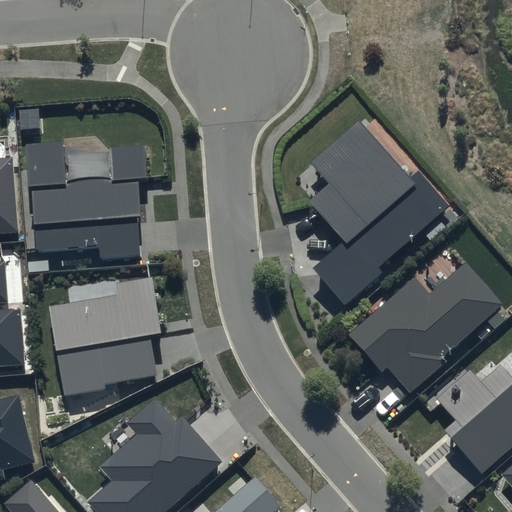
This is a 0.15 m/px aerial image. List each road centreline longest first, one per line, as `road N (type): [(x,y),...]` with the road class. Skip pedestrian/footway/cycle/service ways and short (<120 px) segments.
road 1 (residential): [(237,55),(228,125),(245,318),(283,393),(388,511)]
road 2 (residential): [(237,55),(173,18),(0,22)]
